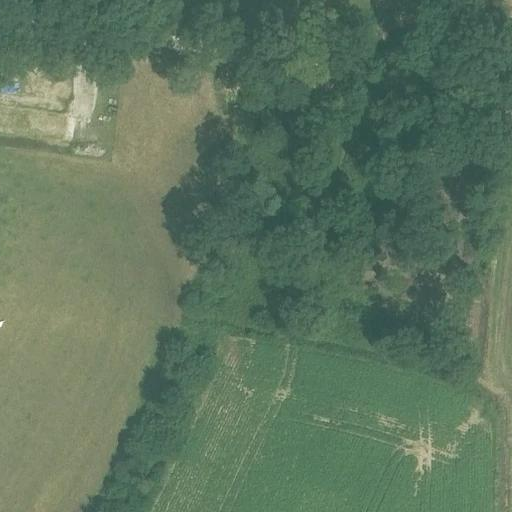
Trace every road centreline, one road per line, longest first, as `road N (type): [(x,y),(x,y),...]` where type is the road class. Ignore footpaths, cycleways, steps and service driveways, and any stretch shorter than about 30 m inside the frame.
road 1 (unclassified): [(276,53),(0,20)]
road 2 (track): [(483,0),(428,42),(373,61),(276,53)]
